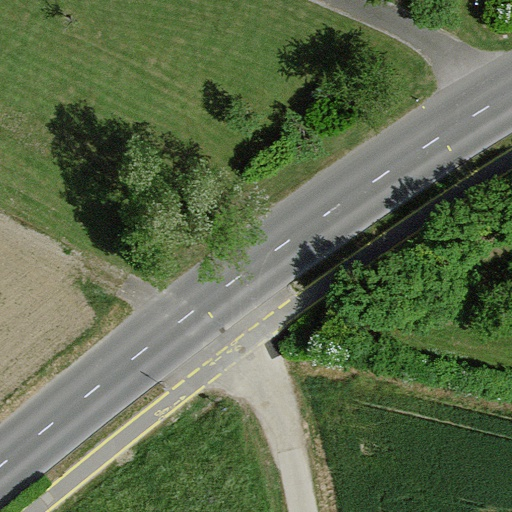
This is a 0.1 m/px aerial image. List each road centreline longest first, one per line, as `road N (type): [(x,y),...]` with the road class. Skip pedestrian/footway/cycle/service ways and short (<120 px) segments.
road 1 (tertiary): [(0,470),(204,302),(511,94)]
road 2 (track): [(204,302),(277,398),(305,511)]
road 3 (track): [(0,219),(188,315)]
road 4 (track): [(0,398),(133,288)]
